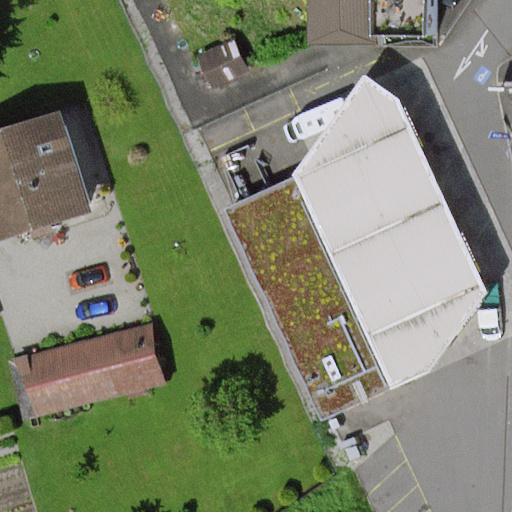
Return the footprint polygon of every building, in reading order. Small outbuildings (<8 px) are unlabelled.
[(427,0),(323,0),(324,29),(428,29),(427,0)] [(411,99),(376,78),(302,178),(406,391),(443,369),(498,292),(411,99)] [(77,109),(0,132),(0,221),(6,241),(108,210),(77,109)] [(406,391),(302,178),(243,206),(347,420),(406,391)] [(158,319),(26,353),(43,422),(176,389),(158,319)]
